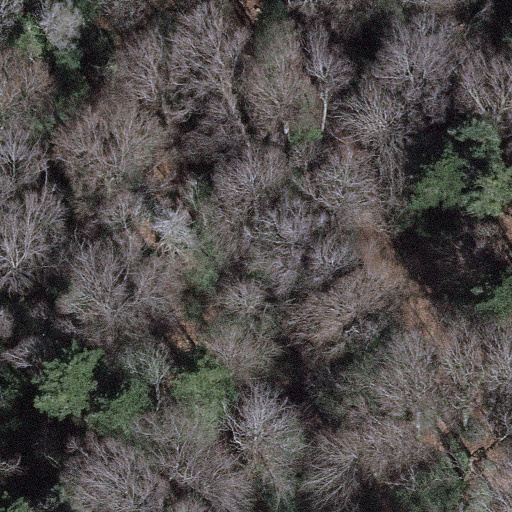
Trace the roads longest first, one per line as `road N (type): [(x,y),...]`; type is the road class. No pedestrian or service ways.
road 1 (track): [(260,0),(313,55),(352,114),(376,180),(363,296),(293,389),(141,511)]
road 2 (track): [(363,296),(511,254)]
